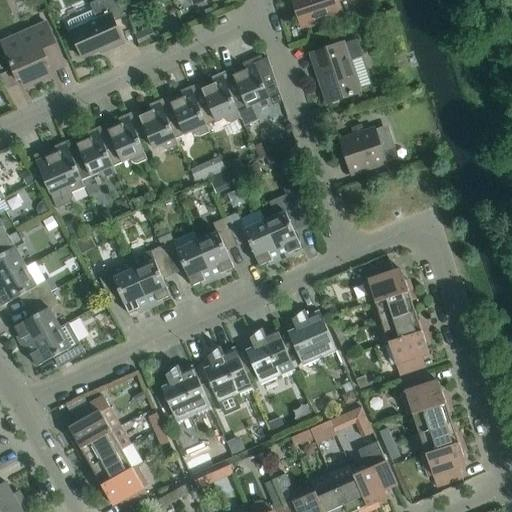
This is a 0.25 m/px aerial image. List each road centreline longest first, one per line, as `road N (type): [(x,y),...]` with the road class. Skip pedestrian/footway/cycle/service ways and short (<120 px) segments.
road 1 (residential): [(19,406),(349,254)]
road 2 (residential): [(349,254),(402,230),(428,238),(511,474)]
road 3 (residential): [(0,131),(264,15)]
road 4 (residential): [(264,15),(349,254)]
road 5 (residential): [(77,511),(19,406)]
